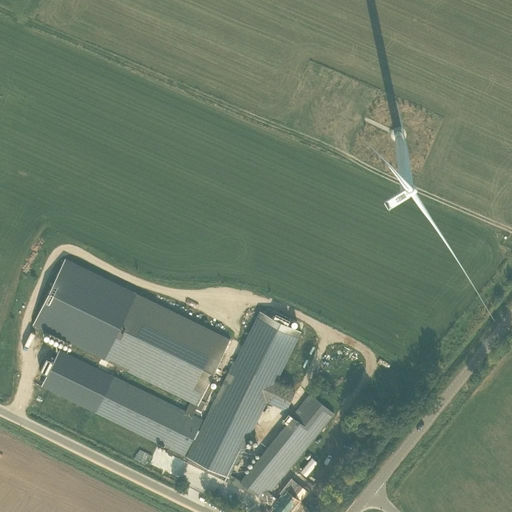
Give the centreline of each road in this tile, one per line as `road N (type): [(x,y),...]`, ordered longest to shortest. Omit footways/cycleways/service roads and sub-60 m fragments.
road 1 (unclassified): [(206,511),(0,410)]
road 2 (tertiary): [(369,491),(511,316)]
